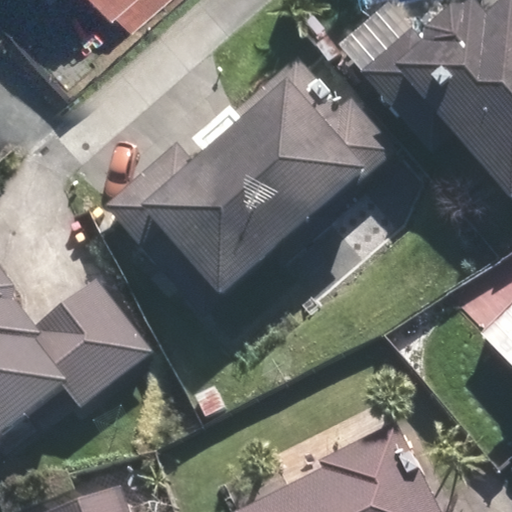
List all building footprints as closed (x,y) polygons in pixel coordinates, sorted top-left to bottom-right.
[(105,0),(129,27),(160,0),(105,0)] [(511,0),(491,0),(479,13),(467,0),(459,0),(456,3),(443,3),(416,26),(415,35),(405,25),(354,70),(429,152),(447,135),(504,200),(511,192),(511,0)] [(64,90),(88,68),(68,45),(43,67),(64,90)] [(336,105),(292,57),(228,115),(222,109),(189,138),(199,147),(185,160),(169,142),(101,203),(204,317),(268,259),(275,268),(332,220),(323,210),(395,144),(350,93),(336,105)] [(29,330),(4,299),(6,285),(0,277),(0,427),(55,384),(77,411),(150,350),(89,280),(29,330)] [(212,385),(192,395),(202,415),(223,405),(212,385)] [(431,511),(387,422),(311,461),(315,466),(225,511),(224,511),(431,511)] [(125,511),(115,486),(43,511),(125,511)]
